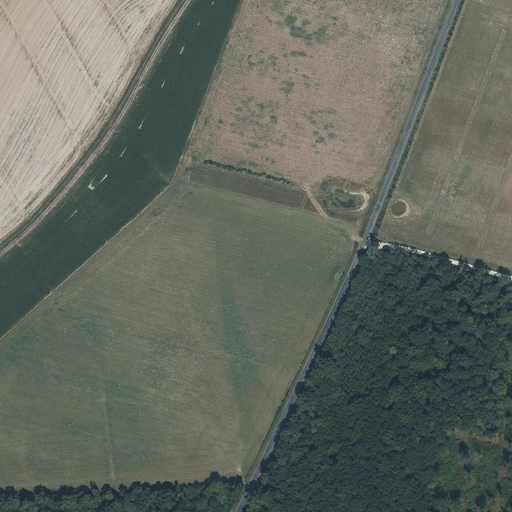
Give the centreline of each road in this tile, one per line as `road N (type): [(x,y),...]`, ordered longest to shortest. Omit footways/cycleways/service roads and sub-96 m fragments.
road 1 (tertiary): [(457,0),(367,236),(238,511)]
road 2 (track): [(367,236),(511,272)]
